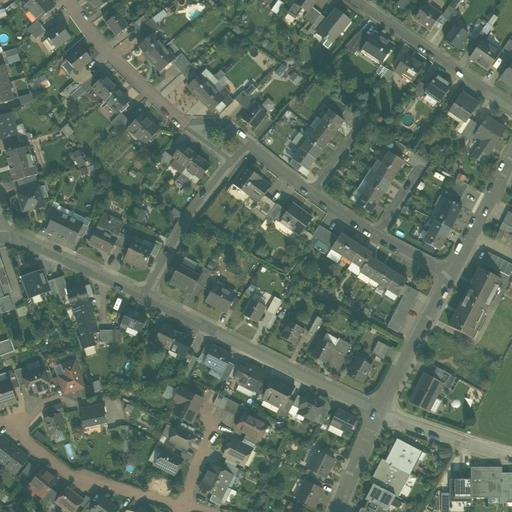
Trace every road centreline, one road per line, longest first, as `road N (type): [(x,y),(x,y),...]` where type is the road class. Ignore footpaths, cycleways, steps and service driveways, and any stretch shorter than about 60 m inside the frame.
road 1 (residential): [(379,412),(145,296)]
road 2 (residential): [(450,275),(344,215),(252,146)]
road 3 (residential): [(184,507),(69,475),(13,431),(46,403)]
road 4 (residential): [(355,0),(511,106)]
road 5 (residential): [(192,131),(98,43),(67,0)]
road 6 (residential): [(233,163),(185,220),(145,296)]
road 7 (residential): [(379,412),(450,275)]
road 8 (residential): [(145,296),(5,233)]
road 9 (residential): [(511,457),(379,412)]
road 10 (residential): [(450,275),(511,156)]
